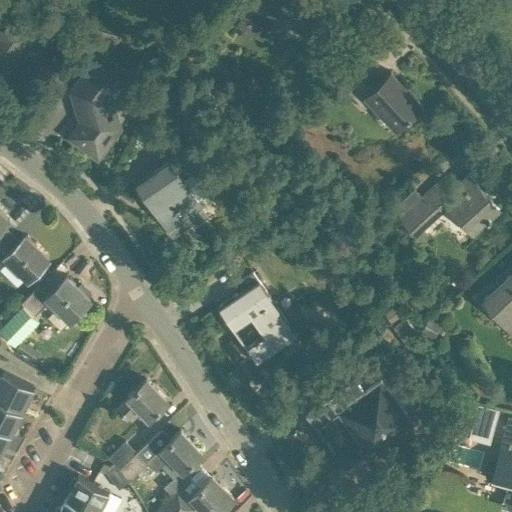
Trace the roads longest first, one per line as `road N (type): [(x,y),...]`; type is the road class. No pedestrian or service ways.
road 1 (unclassified): [(292,511),(143,297)]
road 2 (residential): [(19,511),(122,314),(143,297)]
road 3 (unclassified): [(143,297),(56,176),(0,134)]
road 4 (residential): [(511,110),(410,0)]
